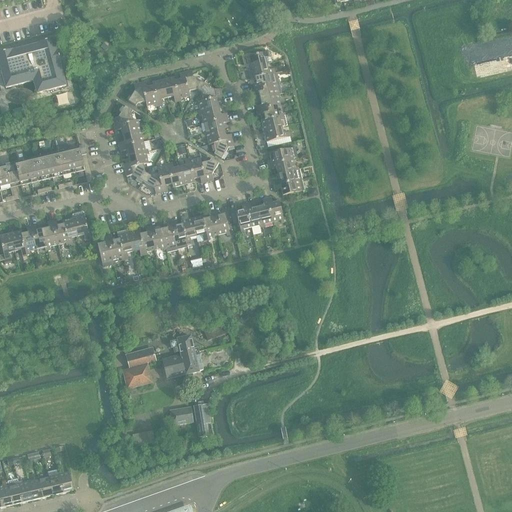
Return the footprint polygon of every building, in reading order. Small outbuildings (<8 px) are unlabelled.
[(511,39),(484,45),(473,48),(475,58),(480,57),(511,50),(511,39)] [(12,51),(0,53),(0,67),(5,88),(33,81),(37,94),(66,86),(60,63),(61,62),(54,40),(38,44),(39,45),(12,52),(12,51)] [(254,56),(246,58),(249,69),(267,65),(265,59),(271,57),(270,53),(265,54),(264,50),(253,52),(254,56)] [(267,65),(249,69),(244,70),(247,81),(255,79),(275,74),(274,70),(268,71),(267,65)] [(200,92),(199,92),(204,84),(193,78),(191,72),(183,74),(188,92),(197,90),(198,91),(197,94),(198,95),(200,92)] [(190,97),(188,92),(183,74),(179,75),(180,81),(175,82),(174,82),(179,102),(181,102),(181,99),(190,97)] [(256,85),(250,86),(251,91),(279,84),(276,74),(275,74),(255,79),(256,85)] [(174,82),(175,82),(174,78),(163,81),(167,99),(173,97),(175,103),(179,102),(174,82)] [(162,106),(161,100),(167,99),(163,81),(152,84),(153,87),(158,107),(162,106)] [(146,83),(141,84),(146,102),(145,103),(146,107),(155,105),(156,108),(158,107),(153,87),(147,89),(146,83)] [(141,84),(134,86),(135,91),(128,102),(136,107),(137,105),(145,103),(146,102),(141,84)] [(204,84),(199,92),(200,92),(201,93),(203,102),(222,98),(220,90),(214,91),(204,84)] [(279,84),(251,91),(252,95),(258,94),(260,100),(280,95),(281,95),(279,84)] [(261,106),(255,107),(256,112),(280,106),(278,98),(280,97),(280,95),(260,100),(261,106)] [(219,110),(217,103),(223,102),(222,98),(203,102),(199,103),(201,111),(198,112),(199,114),(219,110)] [(280,106),(256,112),(257,116),(260,116),(261,121),(265,120),(265,121),(285,116),(284,114),(282,114),(280,106)] [(133,123),(131,114),(133,112),(125,107),(119,118),(113,119),(115,127),(133,123)] [(227,119),(226,114),(220,116),(219,110),(199,114),(199,117),(202,116),(204,124),(227,119)] [(261,121),(264,132),(282,128),(287,127),(285,116),(265,121),(265,120),(261,121)] [(224,131),(222,124),(228,123),(227,119),(204,124),(201,125),(204,135),(224,131)] [(133,123),(115,127),(116,132),(121,130),(123,137),(143,132),(142,129),(140,130),(138,121),(133,123)] [(282,128),(264,132),(266,143),(290,138),(289,133),(283,134),(282,128)] [(214,144),(232,140),(231,135),(225,137),(224,131),(204,135),(204,138),(207,137),(209,146),(214,145),(214,144)] [(143,132),(123,137),(124,143),(119,144),(120,148),(143,143),(141,135),(143,134),(143,132)] [(216,153),(214,155),(221,160),(228,149),(234,148),(232,140),(214,144),(214,145),(216,153)] [(60,141),(56,142),(57,146),(59,151),(64,150),(62,142),(60,143),(60,141)] [(143,143),(120,148),(121,153),(126,151),(128,158),(148,153),(147,150),(145,151),(143,143)] [(84,147),(0,166),(0,191),(10,189),(12,197),(13,201),(19,199),(16,188),(84,171),(87,183),(93,182),(84,147)] [(271,161),(268,162),(269,166),(293,160),(298,159),(295,148),(269,154),(269,155),(271,161)] [(129,164),(123,165),(125,169),(143,165),(143,166),(148,164),(146,156),(148,155),(148,153),(128,158),(129,164)] [(191,159),(189,160),(193,180),(194,180),(200,179),(201,184),(205,183),(201,165),(201,164),(200,160),(192,162),(191,159)] [(186,167),(180,168),(184,186),(195,183),(194,180),(193,180),(189,160),(184,161),(186,167)] [(201,164),(201,165),(205,183),(213,181),(212,176),(219,165),(211,160),(210,162),(201,164)] [(293,160),(269,166),(270,170),(276,169),(278,175),(298,170),(297,168),(295,169),(293,160)] [(172,164),(168,165),(172,185),(173,189),(184,186),(180,168),(173,170),(172,164)] [(143,165),(125,169),(126,177),(132,176),(143,183),(148,175),(147,175),(145,174),(143,166),(143,165)] [(166,168),(157,170),(158,175),(159,175),(163,193),(168,192),(166,186),(172,185),(168,165),(165,165),(166,168)] [(278,175),(279,181),(273,183),(274,187),(302,180),(302,181),(299,170),(298,170),(278,175)] [(148,175),(143,183),(154,189),(155,195),(163,193),(159,175),(158,175),(150,177),(148,176),(150,173),(148,173),(147,175),(148,175)] [(302,180),(274,187),(275,191),(281,190),(283,197),(305,192),(302,180)] [(267,199),(272,223),(280,221),(281,223),(284,223),(279,203),(272,204),(271,198),(267,199)] [(264,225),(272,223),(267,199),(262,200),(264,206),(257,208),(262,228),(265,227),(264,225)] [(250,203),(246,204),(251,228),(259,226),(260,228),(262,228),(257,208),(251,209),(250,203)] [(243,211),(236,213),(241,233),(244,232),(243,230),(251,228),(246,204),(241,206),(243,211)] [(212,212),(218,236),(226,234),(227,236),(230,236),(225,216),(218,217),(217,211),(212,212)] [(212,212),(208,213),(209,219),(204,221),(203,221),(208,241),(210,240),(210,238),(218,236),(212,212)] [(73,220),(78,237),(84,236),(85,242),(90,240),(83,213),(72,215),(73,220)] [(203,221),(204,221),(203,217),(192,220),(196,237),(197,243),(204,242),(208,241),(203,221)] [(72,239),(78,237),(73,220),(62,222),(63,226),(64,226),(69,246),(73,244),(72,239)] [(192,220),(181,222),(182,226),(187,246),(191,245),(190,239),(196,237),(192,220)] [(56,221),(52,222),(57,246),(66,244),(66,246),(69,246),(64,226),(63,226),(58,227),(56,221)] [(182,226),(176,227),(175,221),(170,222),(177,250),(187,248),(187,246),(182,226)] [(49,229),(43,231),(47,251),(50,250),(49,248),(57,246),(52,222),(47,223),(49,229)] [(167,229),(161,231),(166,251),(167,254),(177,251),(177,250),(170,222),(166,223),(167,229)] [(47,251),(43,231),(37,232),(35,226),(31,227),(36,251),(45,249),(45,251),(47,251)] [(166,251),(161,231),(155,232),(154,226),(149,227),(155,251),(163,249),(164,251),(166,251)] [(28,253),(36,251),(31,227),(26,228),(28,234),(22,235),(26,256),(29,255),(28,253)] [(145,228),(146,234),(141,236),(140,236),(145,256),(147,255),(147,253),(155,251),(149,227),(145,228)] [(128,230),(117,233),(119,241),(124,261),(128,260),(127,254),(133,252),(129,235),(128,230)] [(22,235),(21,232),(10,234),(15,252),(21,251),(22,257),(26,256),(22,235)] [(145,256),(140,236),(141,236),(140,232),(129,235),(133,252),(139,251),(141,257),(145,256)] [(8,254),(15,252),(10,234),(0,236),(0,240),(5,261),(10,260),(8,254)] [(119,241),(113,242),(112,236),(107,237),(113,261),(121,259),(122,261),(124,261),(119,241)] [(107,237),(103,238),(104,244),(97,246),(102,266),(105,265),(105,263),(113,261),(107,237)] [(224,321),(203,330),(207,341),(228,333),(224,321)] [(190,337),(177,340),(177,341),(170,343),(171,349),(173,349),(174,354),(180,353),(181,356),(162,361),(167,380),(186,375),(186,376),(186,378),(189,379),(193,378),(192,374),(199,373),(198,372),(203,371),(198,348),(193,349),(190,337)] [(152,351),(126,358),(129,369),(123,371),(127,390),(152,383),(148,364),(156,362),(152,351)] [(194,408),(199,438),(207,437),(202,406),(194,408)] [(190,408),(170,411),(172,427),(193,424),(190,408)] [(156,443),(154,431),(133,434),(134,446),(156,443)] [(57,471),(47,473),(53,496),(63,494),(58,473),(57,471)] [(58,473),(63,494),(73,491),(69,473),(63,474),(62,472),(58,473)] [(47,473),(48,478),(43,479),(42,477),(38,478),(43,499),(53,496),(47,473)] [(34,481),(29,482),(33,501),(43,499),(38,478),(33,479),(34,481)] [(23,503),(18,483),(17,480),(7,482),(9,487),(13,506),(23,503)] [(33,501),(29,482),(23,484),(22,482),(18,483),(23,503),(33,501)] [(2,486),(0,486),(0,495),(3,508),(13,506),(9,487),(3,488),(2,486)]
